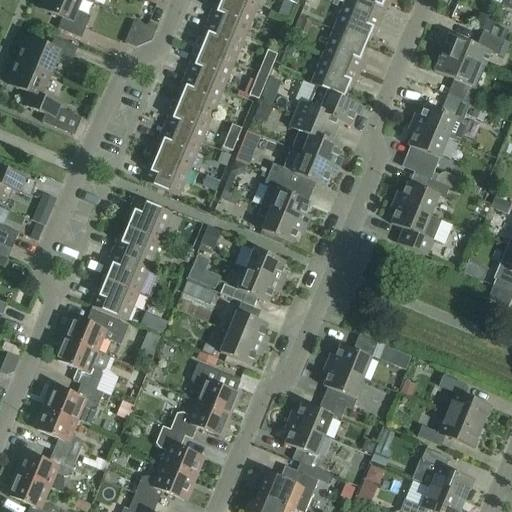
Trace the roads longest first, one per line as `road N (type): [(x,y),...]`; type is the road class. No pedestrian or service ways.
road 1 (residential): [(211,511),(261,377),(307,341),(385,140),(377,100),(422,0)]
road 2 (residential): [(180,0),(159,39),(116,52),(38,253),(49,306),(0,445)]
